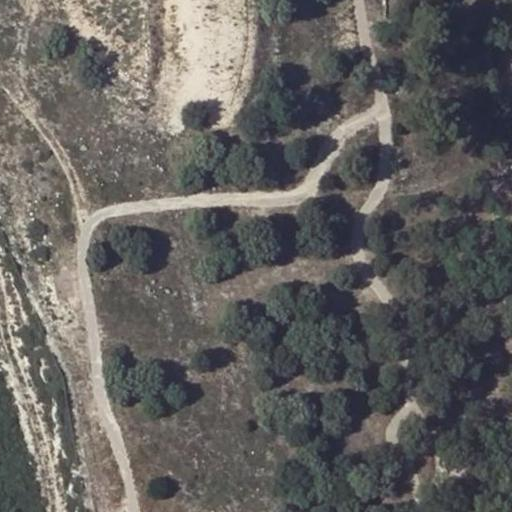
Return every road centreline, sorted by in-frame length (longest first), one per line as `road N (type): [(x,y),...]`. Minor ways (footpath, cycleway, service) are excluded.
road 1 (track): [(0,74),(68,157),(132,511)]
road 2 (track): [(84,213),(400,189),(511,165)]
